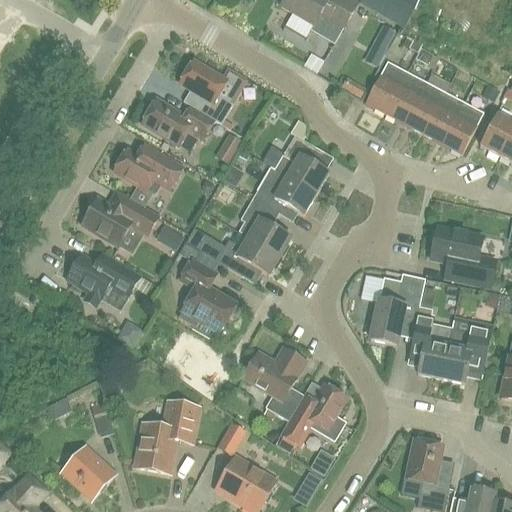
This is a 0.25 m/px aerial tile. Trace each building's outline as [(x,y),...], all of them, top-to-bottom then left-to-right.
[(285,0),(280,10),(291,16),(284,28),(305,41),(310,32),(333,46),(342,31),(358,4),(351,0),(285,0)] [(394,0),(414,11),(420,0),(394,0)] [(377,41),(367,59),(378,64),(387,47),(377,41)] [(227,71),(221,82),(194,66),(181,87),(207,103),(200,115),(215,124),(223,129),(233,108),(234,108),(248,83),(227,71)] [(385,119),(406,77),(387,67),(365,109),(385,119)] [(404,129),(425,88),(406,77),(385,119),(404,129)] [(423,139),(444,98),(425,88),(404,129),(423,139)] [(442,149),(463,108),(444,98),(423,139),(442,149)] [(215,124),(200,115),(191,110),(184,121),(157,105),(156,107),(153,107),(149,114),(150,117),(143,129),(179,150),(187,135),(203,144),(215,124)] [(463,108),(442,149),(461,159),(482,119),(463,108)] [(498,161),(511,134),(511,127),(495,119),(478,151),(498,161)] [(511,168),(511,134),(498,161),(511,168)] [(233,166),(244,144),(232,138),(221,160),(233,166)] [(283,160),(275,174),(315,198),(328,177),(325,175),(315,169),(323,157),(302,145),(295,140),(283,160)] [(170,195),(183,174),(143,149),(136,160),(128,155),(114,176),(152,199),(156,198),(161,190),(170,195)] [(275,174),(256,204),(277,217),(282,208),(297,217),(303,220),(315,198),(275,174)] [(147,240),(158,221),(116,196),(108,210),(98,203),(82,230),(119,251),(130,231),(147,240)] [(253,202),(240,224),(254,232),(248,242),(279,260),(290,242),(271,231),(268,229),(274,217),(276,218),(277,217),(256,204),(253,202)] [(489,292),(494,265),(478,262),(482,242),(437,233),(436,237),(432,238),(431,246),(433,248),(430,264),(448,268),(445,283),(489,292)] [(228,243),(216,265),(242,280),(249,268),(267,279),(279,260),(248,242),(242,251),(228,243)] [(67,284),(87,295),(82,304),(97,312),(110,290),(129,301),(141,281),(111,263),(101,257),(95,268),(81,259),(67,284)] [(181,313),(182,314),(178,320),(195,331),(199,324),(218,336),(235,308),(208,292),(216,278),(191,263),(180,282),(194,290),(181,313)] [(378,304),(369,343),(395,348),(396,349),(398,339),(402,318),(416,321),(418,309),(422,291),(423,290),(424,282),(413,280),(401,277),(401,279),(399,285),(385,282),(380,304),(378,304)] [(410,348),(407,360),(420,362),(418,371),(417,377),(440,382),(447,349),(451,331),(432,327),(435,313),(431,312),(430,312),(418,309),(416,321),(411,342),(410,348)] [(447,349),(440,382),(463,387),(464,387),(465,380),(466,376),(481,379),(484,363),(491,331),(474,327),(473,335),(451,331),(447,349)] [(288,424),(303,398),(291,390),(295,383),(294,382),(305,364),(283,351),(274,366),(257,355),(242,381),(271,399),(265,410),(288,424)] [(511,359),(507,359),(499,402),(511,404),(511,359)] [(343,427),(333,421),(345,402),(336,396),(335,392),(329,389),(325,389),(323,388),(313,404),(303,398),(288,424),(279,438),(297,449),(308,430),(332,445),(343,427)] [(64,400),(47,410),(54,422),(71,414),(64,400)] [(90,408),(93,420),(107,416),(103,404),(90,408)] [(112,429),(128,423),(121,405),(105,410),(112,429)] [(192,447),(198,412),(169,406),(164,432),(144,428),(135,471),(168,478),(175,444),(192,447)] [(230,460),(246,434),(231,425),(215,451),(230,460)] [(432,485),(437,462),(439,449),(412,444),(405,482),(419,485),(415,510),(427,511),(442,511),(447,487),(432,485)] [(93,502),(115,479),(85,451),(63,475),(93,502)] [(247,511),(258,511),(275,484),(234,460),(215,493),(247,511)] [(313,474),(297,502),(311,509),(326,481),(313,474)] [(35,511),(33,509),(47,495),(29,479),(16,493),(15,492),(0,508),(0,511),(35,511)] [(489,511),(491,505),(493,497),(469,492),(464,511),(489,511)]
